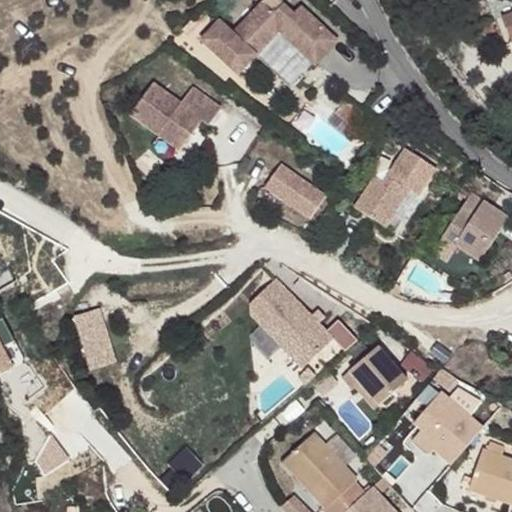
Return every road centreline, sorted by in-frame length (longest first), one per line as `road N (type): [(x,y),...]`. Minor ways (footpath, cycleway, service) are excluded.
road 1 (residential): [(511,303),(476,317),(426,316),(323,275),(265,240),(247,243)]
road 2 (unclassified): [(376,0),(480,164),(511,180)]
